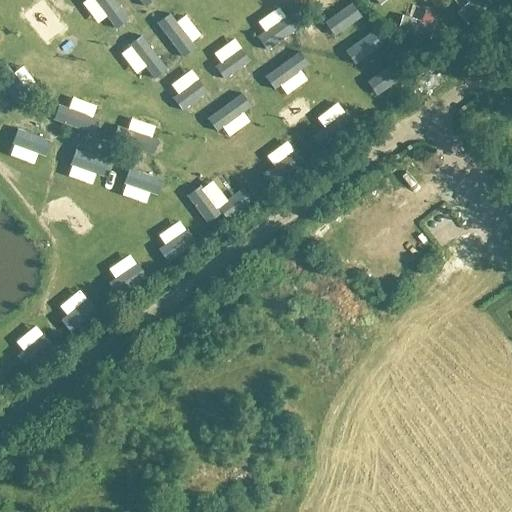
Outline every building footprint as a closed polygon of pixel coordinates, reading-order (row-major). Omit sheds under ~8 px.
[(113,0),(93,0),(115,29),(127,19),(113,0)] [(136,0),(144,10),(156,0),(136,0)] [(343,10),(323,24),(332,37),(353,23),(343,10)] [(168,17),(155,27),(181,61),(194,51),(168,17)] [(286,17),(257,37),(266,50),(295,30),(286,17)] [(381,28),(371,34),(381,50),(390,45),(381,28)] [(139,36),(126,46),(152,80),(164,70),(139,36)] [(364,39),(343,54),(352,67),(373,52),(364,39)] [(297,54),(263,80),(273,92),(307,67),(297,54)] [(417,70),(427,86),(441,77),(431,61),(417,70)] [(74,85),(76,66),(55,63),(53,83),(74,85)] [(5,67),(0,71),(0,86),(18,111),(31,101),(5,67)] [(386,70),(365,85),(374,98),(395,83),(386,70)] [(117,79),(110,98),(126,104),(134,86),(117,79)] [(240,96),(205,121),(215,134),(249,109),(240,96)] [(165,115),(167,104),(149,100),(147,111),(165,115)] [(57,107),(52,122),(92,136),(98,121),(57,107)] [(483,112),(475,118),(484,130),(492,124),(483,112)] [(346,113),(312,138),(321,151),(355,125),(346,113)] [(117,127),(111,142),(152,157),(157,142),(117,127)] [(16,132),(10,147),(44,158),(49,143),(16,132)] [(232,186),(261,163),(241,139),(203,169),(217,186),(226,179),(232,186)] [(71,151),(66,166),(99,178),(104,163),(71,151)] [(296,152),(261,177),(271,190),(305,164),(296,152)] [(125,170),(120,185),(153,196),(158,181),(125,170)] [(199,187),(186,197),(207,225),(220,215),(225,222),(251,203),(242,190),(215,209),(199,187)] [(186,232),(157,252),(166,265),(195,245),(186,232)] [(135,265),(106,285),(116,298),(144,278),(135,265)] [(86,300),(59,322),(69,335),(96,313),(86,300)] [(42,336),(15,358),(25,371),(52,349),(42,336)]
